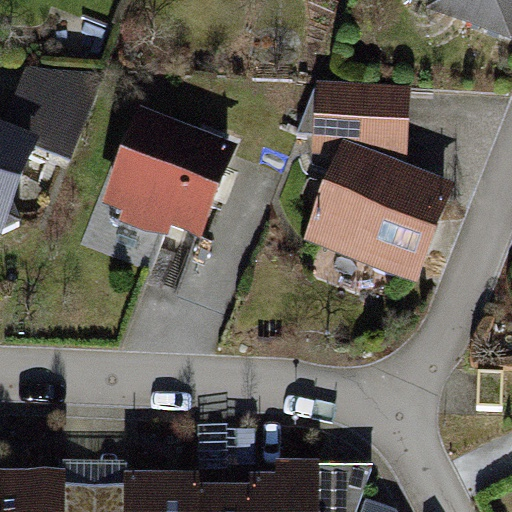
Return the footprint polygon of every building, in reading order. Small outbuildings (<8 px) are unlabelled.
[(511,0),(439,0),(433,17),(511,44),(511,0)] [(108,75),(37,73),(15,131),(78,156),(108,75)] [(412,99),(324,96),(322,155),(349,161),(409,159),(412,99)] [(232,162),(147,126),(110,216),(195,251),(232,162)] [(30,147),(0,136),(0,237),(0,238),(30,147)] [(451,201),(349,161),(314,250),(416,290),(451,201)] [(276,492),(133,489),(132,511),(320,511),(322,470),(277,469),(276,492)] [(65,511),(67,490),(0,486),(0,511),(65,511)] [(111,511),(111,494),(71,494),(70,511),(111,511)]
